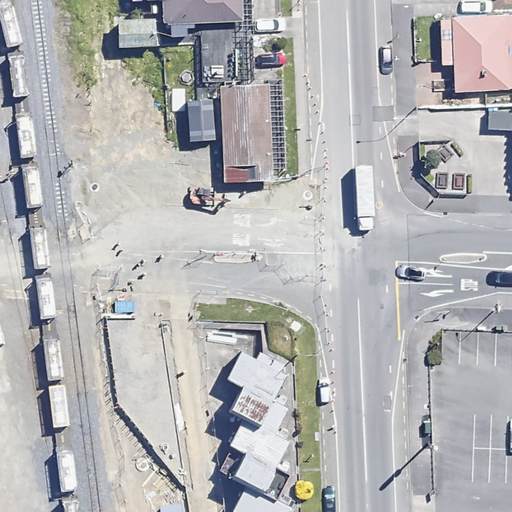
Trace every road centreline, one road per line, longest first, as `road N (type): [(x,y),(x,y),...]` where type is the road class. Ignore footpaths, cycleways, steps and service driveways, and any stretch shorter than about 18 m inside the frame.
road 1 (tertiary): [(353,256),(0,244)]
road 2 (trunk): [(342,0),(353,256)]
road 3 (trunk): [(353,256),(364,511)]
road 4 (tertiary): [(511,261),(353,256)]
